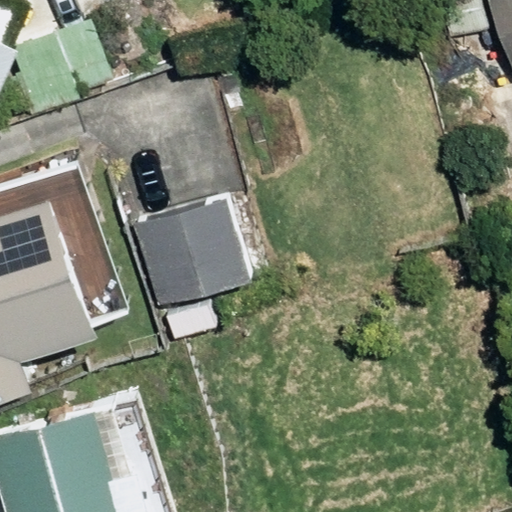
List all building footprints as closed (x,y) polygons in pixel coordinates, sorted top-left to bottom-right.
[(438,0),(447,29),(482,18),(475,0),(438,0)] [(511,76),(511,0),(482,0),(508,78),(511,76)] [(14,86),(24,114),(109,83),(84,16),(11,43),(25,81),(14,86)] [(239,279),(215,197),(130,221),(154,303),(239,279)] [(0,397),(47,381),(0,243),(0,397)] [(0,511),(137,511),(126,469),(101,475),(83,409),(0,432),(0,511)]
